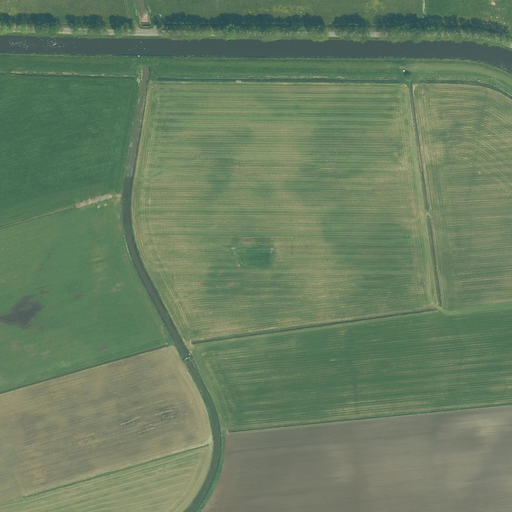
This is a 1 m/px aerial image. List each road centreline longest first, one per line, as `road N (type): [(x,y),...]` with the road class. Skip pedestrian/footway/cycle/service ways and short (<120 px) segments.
road 1 (track): [(511,84),(463,67),(0,61)]
road 2 (unclassified): [(511,45),(483,35),(0,27)]
